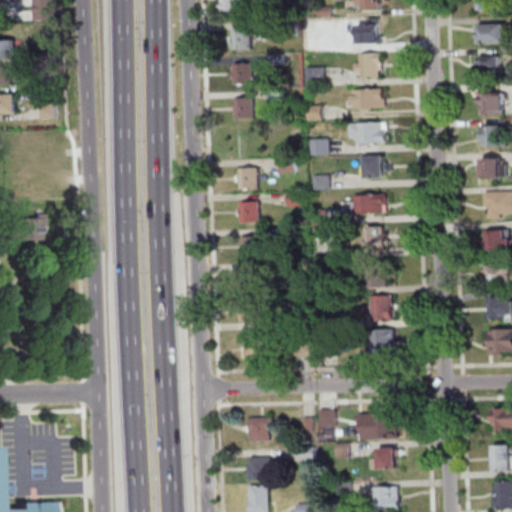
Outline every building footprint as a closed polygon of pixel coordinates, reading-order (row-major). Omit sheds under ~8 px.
[(39,0),(40,23),(62,22),(61,0),(39,0)] [(231,0),(256,0),(256,14),(231,14),(231,0)] [(366,0),(384,0),(385,11),(367,12),(366,0)] [(498,0),(499,11),(481,12),(480,0),(498,0)] [(324,7),(337,8),(336,19),(324,19),(324,7)] [(287,20),(304,19),(305,36),(288,37),(287,20)] [(364,24),(384,24),(384,45),(364,46),(364,24)] [(511,45),(485,46),(485,35),(482,35),(482,27),(511,26),(511,45)] [(238,32),(257,31),(257,50),(238,51),(238,32)] [(311,37),(324,37),(324,50),(311,50),(311,37)] [(4,62),(24,61),(23,42),(3,43),(4,62)] [(47,67),(62,66),(62,52),(46,53),(47,67)] [(275,56),(288,56),(288,66),(275,66),(275,56)] [(367,56),(387,56),(388,80),(367,80),(367,56)] [(485,80),(484,64),(486,64),(486,60),(506,59),(506,71),(504,71),(505,79),(485,80)] [(240,66),(258,65),(259,85),(241,87),(240,66)] [(313,68),(330,68),(330,86),(313,85),(313,68)] [(3,90),(24,88),(22,70),(1,72),(3,90)] [(274,91),(290,91),(290,103),(274,103),(274,91)] [(359,92),(389,91),(389,110),(360,111),(359,92)] [(490,117),(489,107),(485,107),(485,93),(489,93),(489,97),(509,96),(510,116),(490,117)] [(4,117),(23,117),(23,97),(4,98),(4,117)] [(241,101),(259,101),(259,120),(242,120),(241,101)] [(46,121),(62,120),(61,106),(45,107),(46,121)] [(313,107),(328,106),(329,122),(314,122),(313,107)] [(356,126),(392,125),(393,145),(357,146),(356,126)] [(507,132),(511,132),(511,148),(490,149),(489,146),(487,146),(486,128),(507,127),(507,132)] [(316,140),(334,139),(335,156),(317,156),(316,140)] [(372,158),(392,157),(393,180),(373,180),(372,158)] [(285,160),(300,159),(300,173),(285,174),(285,160)] [(507,182),(488,182),(488,161),(506,161),(506,162),(509,162),(509,166),(511,166),(511,179),(507,179),(507,182)] [(244,171),(263,170),(264,190),(245,190),(244,171)] [(319,176),(334,175),(334,191),(320,191),(319,176)] [(293,193),(306,193),(306,208),(293,208),(293,193)] [(511,215),(506,215),(507,220),(494,221),(494,209),(490,209),(489,194),(511,193),(511,215)] [(360,196),(392,195),(393,215),(361,216),(360,196)] [(246,204),(263,203),(264,224),(246,225),(246,204)] [(331,211),(332,226),(318,226),(318,212),(331,211)] [(5,243),(42,242),(41,220),(4,221),(5,243)] [(287,228),(300,228),(300,243),(287,243),(287,228)] [(373,229),(393,229),(393,251),(374,251),(373,229)] [(493,239),(493,233),(511,233),(511,253),(493,254),(493,247),(491,247),(491,239),(493,239)] [(247,239),(265,238),(266,258),(248,259),(247,239)] [(372,263),(391,263),(391,290),(372,290),(372,263)] [(511,268),(511,286),(492,287),(491,268),(511,268)] [(239,271),(262,272),(261,289),(238,289),(239,271)] [(320,281),(334,280),(335,295),(321,296),(320,281)] [(376,299),(397,298),(398,323),(377,323),(376,299)] [(495,323),(494,300),(511,299),(511,305),(511,304),(511,317),(511,318),(511,322),(495,323)] [(245,302),(268,301),(269,324),(246,325),(245,302)] [(322,315),(338,314),(338,327),(322,328),(322,315)] [(511,331),(511,355),(496,355),(496,338),(494,338),(494,333),(495,333),(495,332),(511,331)] [(379,333),(398,332),(399,360),(380,361),(379,333)] [(250,339),(272,338),(272,361),(251,361),(250,339)] [(299,341),(314,340),(315,356),(300,357),(299,341)] [(498,410),(511,409),(511,433),(502,434),(501,426),(499,426),(498,410)] [(339,411),(340,428),(325,429),(324,412),(339,411)] [(367,442),(366,416),(403,415),(403,442),(367,442)] [(254,419),(277,419),(277,444),(254,444),(254,419)] [(308,419),(318,419),(318,432),(308,433),(308,419)] [(0,511),(0,448),(2,510),(19,510),(19,504),(57,503),(57,511),(0,511)] [(302,463),(301,449),(318,448),(319,462),(302,463)] [(498,448),(511,448),(511,470),(499,471),(498,448)] [(385,473),(385,452),(402,452),(402,472),(385,473)] [(276,482),(253,483),(252,461),(275,460),(276,482)] [(500,484),(511,483),(511,510),(501,510),(500,499),(499,499),(499,492),(500,492),(500,484)] [(340,484),(355,484),(355,500),(340,500),(340,484)] [(273,511),(255,511),(255,489),(273,488),(273,511)] [(381,511),(381,489),(404,488),(404,511),(381,511)]
